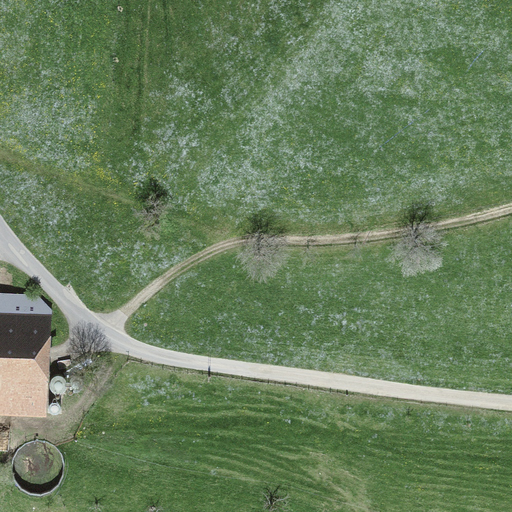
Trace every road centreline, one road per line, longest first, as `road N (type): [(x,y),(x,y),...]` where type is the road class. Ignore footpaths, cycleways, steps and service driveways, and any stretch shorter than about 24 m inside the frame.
road 1 (track): [(511,208),(375,235),(242,239),(181,267),(102,332)]
road 2 (track): [(511,402),(218,363),(128,347),(102,332)]
road 3 (residential): [(102,332),(0,232)]
